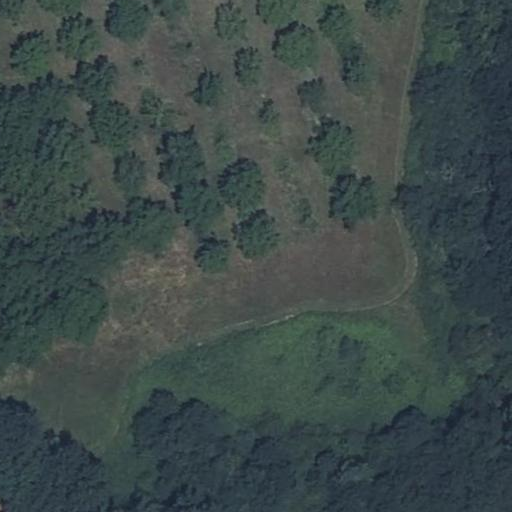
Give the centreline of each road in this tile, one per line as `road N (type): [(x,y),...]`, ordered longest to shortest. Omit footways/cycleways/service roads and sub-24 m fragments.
road 1 (track): [(0,451),(156,511)]
road 2 (track): [(406,511),(453,491),(511,440)]
